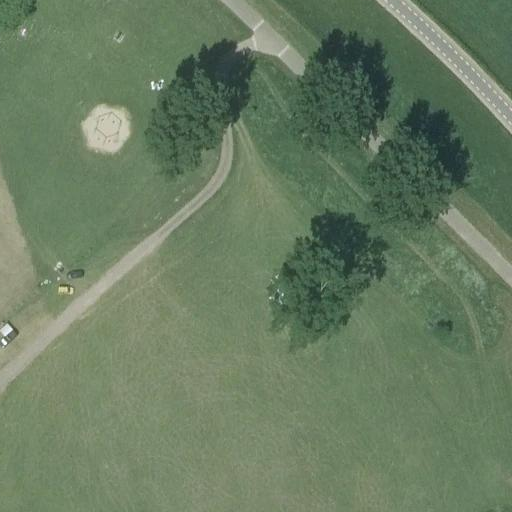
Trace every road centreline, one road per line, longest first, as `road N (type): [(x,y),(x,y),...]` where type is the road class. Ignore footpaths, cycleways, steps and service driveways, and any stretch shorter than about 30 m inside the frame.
road 1 (track): [(273,41),(221,68),(225,148),(213,184),(0,383)]
road 2 (unclassified): [(511,280),(226,0)]
road 3 (tertiary): [(511,133),(377,0)]
